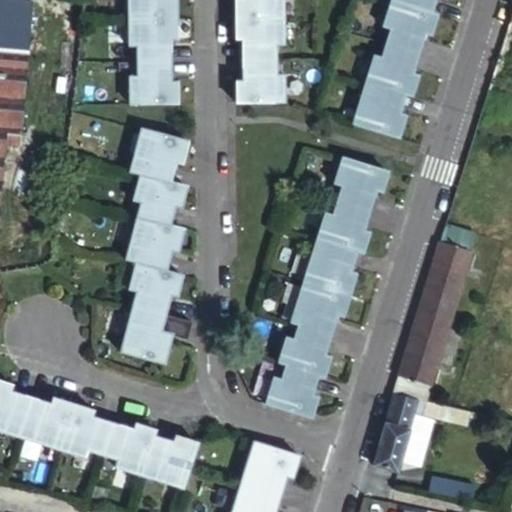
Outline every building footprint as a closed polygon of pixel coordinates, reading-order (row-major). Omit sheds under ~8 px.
[(122,0),(122,38),(129,40),(129,70),(122,71),(123,97),(172,99),(173,74),(167,74),(164,34),(172,33),(172,0),(122,0)] [(228,74),(229,97),(279,97),(278,66),(272,65),(272,41),(279,40),(278,0),(228,0),(228,33),(236,34),(236,73),(228,74)] [(366,50),(347,117),(393,131),(401,108),(396,105),(400,89),(406,90),(412,68),(409,66),(420,30),(425,30),(432,6),(426,1),(426,0),(383,0),(377,19),(383,22),(374,51),(366,50)] [(480,88),(511,99),(511,15),(504,13),(480,88)] [(0,135),(15,136),(20,45),(0,43),(0,135)] [(511,99),(480,88),(469,127),(502,137),(511,99)] [(130,289),(116,345),(158,355),(167,328),(182,332),(187,315),(161,306),(164,286),(171,288),(177,268),(163,264),(166,244),(171,245),(178,220),(165,218),(170,200),(176,200),(181,177),(165,174),(169,155),(175,155),(180,134),(136,122),(125,164),(136,167),(129,192),(135,194),(119,256),(128,258),(122,287),(130,289)] [(383,163),(336,150),(328,177),(334,179),(326,206),(319,203),(284,315),(291,317),(287,332),(281,329),(273,355),(279,358),(274,372),(267,371),(258,398),(306,411),(312,391),(305,388),(311,370),(318,372),(324,351),(317,349),(330,311),(338,312),(351,268),(345,263),(348,246),(356,249),(364,228),(358,222),(369,187),(375,190),(383,163)] [(475,223),(444,214),(393,381),(420,388),(422,383),(438,346),(475,223)] [(8,376),(0,373),(0,425),(80,450),(86,443),(110,450),(107,458),(179,480),(191,435),(168,428),(167,433),(153,429),(154,422),(128,415),(126,420),(89,408),(91,403),(47,389),(45,394),(7,382),(8,376)] [(393,381),(369,461),(394,467),(417,397),(420,388),(393,381)] [(453,397),(420,388),(417,397),(425,399),(424,404),(469,415),(473,402),(453,397)] [(293,452),(246,438),(220,511),(273,511),(267,507),(279,469),(288,470),(293,452)] [(430,477),(428,495),(472,500),(474,482),(430,477)] [(26,511),(32,493),(16,489),(11,511),(26,511)] [(398,511),(428,511),(430,506),(402,500),(398,511)]
